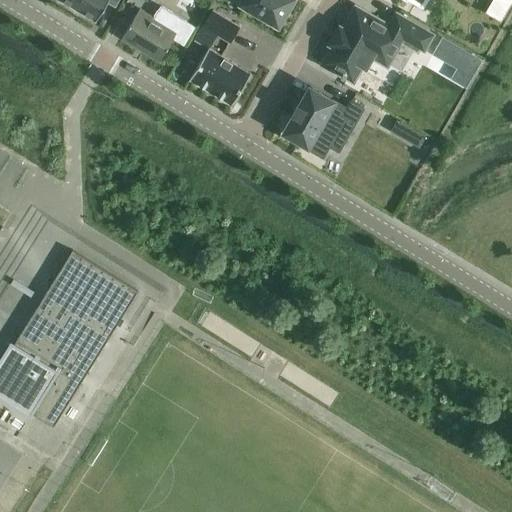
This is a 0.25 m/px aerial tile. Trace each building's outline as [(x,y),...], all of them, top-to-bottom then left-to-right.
[(61,0),(97,20),(108,1),(116,6),(119,0),(61,0)] [(240,0),(239,3),(278,26),(293,0),(240,0)] [(373,57),(377,60),(391,36),(418,52),(420,48),(424,51),(434,34),(396,12),(396,13),(388,26),(356,7),(343,28),(340,26),(330,43),(333,45),(323,63),(341,74),(341,75),(343,76),(344,77),(345,76),(353,81),(362,66),(366,68),(373,57)] [(160,60),(176,32),(139,10),(122,37),(160,60)] [(212,10),(203,25),(230,42),(240,27),(212,10)] [(209,48),(190,78),(232,104),(251,73),(209,48)] [(312,147),(311,149),(323,156),(334,138),(332,136),(342,119),(353,126),(363,108),(351,101),(347,108),(310,86),(300,104),(298,103),(292,113),(294,114),(284,131),(312,147)] [(72,250),(0,365),(0,386),(30,406),(27,410),(53,426),(137,291),(72,250)]
